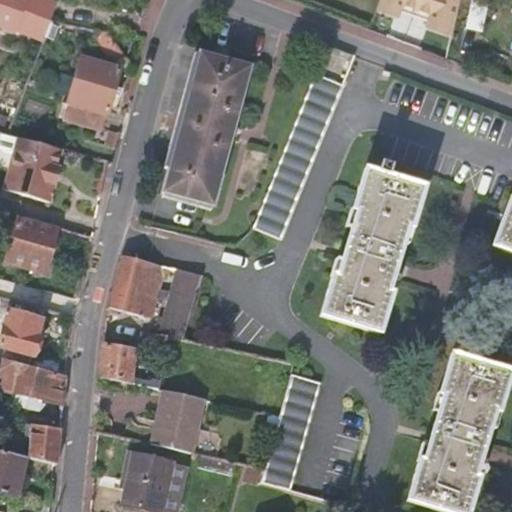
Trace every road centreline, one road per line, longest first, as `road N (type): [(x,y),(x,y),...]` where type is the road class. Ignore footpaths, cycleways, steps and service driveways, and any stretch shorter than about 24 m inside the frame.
road 1 (residential): [(69,511),(89,329),(182,0)]
road 2 (residential): [(270,286),(353,104),(511,162)]
road 3 (residential): [(226,0),(511,104)]
road 4 (residential): [(270,286),(273,311),(290,331),(366,384),(383,409),(370,487),(383,511)]
road 5 (unknown): [(383,409),(496,156)]
